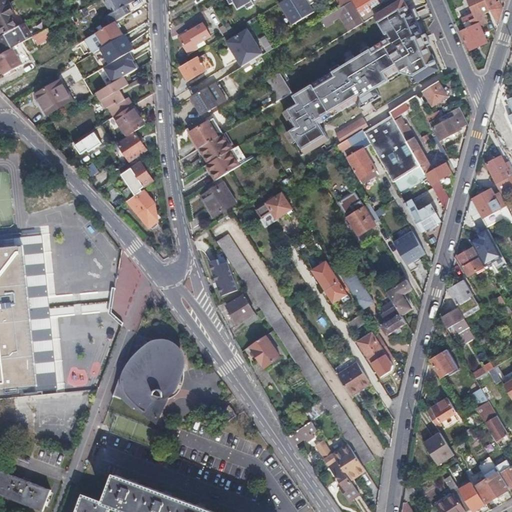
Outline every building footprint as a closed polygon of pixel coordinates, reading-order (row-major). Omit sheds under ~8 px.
[(0,0),(0,36),(0,37),(9,32),(24,24),(19,14),(16,16),(7,0),(0,0)] [(104,0),(111,11),(106,14),(112,24),(116,22),(131,12),(126,3),(130,0),(104,0)] [(223,0),(227,5),(231,3),(236,12),(244,8),(246,11),(253,7),(250,1),(251,0),(253,0),(254,1),(255,0),(223,0)] [(286,0),(281,4),(280,4),(292,25),(313,13),(310,6),(305,0),(286,0)] [(335,0),(341,8),(349,4),(353,1),(354,1),(353,0),(335,0)] [(354,0),(364,15),(381,5),(377,0),(369,0),(368,1),(366,0),(354,0)] [(460,32),(468,50),(487,42),(480,26),(485,23),(474,0),(468,0),(474,14),(468,16),(470,21),(464,24),(466,30),(460,32)] [(490,9),(486,0),(474,0),(485,23),(486,23),(484,18),(486,16),(484,12),(490,9)] [(498,26),(503,8),(500,2),(496,4),(494,0),(486,0),(490,9),(498,26)] [(341,8),(340,9),(349,25),(362,17),(353,1),(349,4),(341,8)] [(408,6),(379,21),(386,35),(388,33),(390,38),(333,72),(336,77),(315,89),(313,85),(294,96),(299,105),(288,110),(297,126),(291,131),(303,149),(325,135),(317,120),(359,95),(360,97),(400,73),(414,76),(429,67),(439,62),(408,6)] [(462,19),(464,24),(470,21),(468,16),(462,19)] [(59,22),(38,34),(43,42),(64,30),(59,22)] [(97,33),(105,47),(123,36),(116,22),(112,24),(97,33)] [(0,37),(0,39),(2,44),(0,44),(0,50),(2,54),(14,48),(20,44),(32,37),(24,24),(9,32),(0,37)] [(182,38),(191,53),(215,39),(206,24),(182,38)] [(239,70),(260,58),(245,34),(225,47),(239,70)] [(259,41),(267,52),(272,48),(264,38),(259,41)] [(2,54),(0,55),(0,67),(2,71),(27,57),(20,44),(14,48),(2,54)] [(27,57),(2,71),(4,75),(29,60),(27,57)] [(260,58),(239,70),(243,77),(264,64),(260,58)] [(204,70),(198,60),(181,70),(187,81),(204,70)] [(239,70),(228,77),(233,84),(243,77),(239,70)] [(280,73),(273,77),(285,97),(292,92),(280,73)] [(186,91),(189,98),(210,86),(206,79),(186,91)] [(123,80),(97,96),(107,112),(110,111),(116,120),(134,108),(129,100),(127,101),(122,93),(129,89),(123,80)] [(71,101),(60,81),(36,96),(40,102),(43,100),(51,113),(71,101)] [(437,82),(418,95),(427,108),(446,96),(437,82)] [(192,98),(196,105),(211,96),(212,97),(217,106),(227,99),(218,83),(192,98)] [(205,113),(217,106),(212,97),(211,96),(196,105),(199,110),(203,109),(205,113)] [(134,108),(116,120),(128,138),(146,126),(134,108)] [(438,119),(429,124),(432,130),(439,141),(461,129),(460,128),(468,123),(458,108),(451,111),(455,119),(442,126),(438,119)] [(110,111),(107,112),(113,122),(116,120),(110,111)] [(382,117),(363,130),(371,144),(406,204),(433,187),(431,183),(426,175),(413,151),(407,141),(390,112),(382,117)] [(189,132),(199,149),(222,135),(212,118),(189,132)] [(348,140),(351,145),(356,153),(346,160),(361,184),(376,174),(361,150),(371,144),(363,130),(358,133),(348,140)] [(439,141),(432,130),(429,132),(442,155),(446,153),(439,141)] [(147,151),(136,135),(119,146),(130,162),(147,151)] [(222,135),(199,149),(209,164),(230,152),(232,151),(222,135)] [(428,141),(425,135),(419,138),(423,144),(428,141)] [(91,155),(104,147),(97,137),(78,150),(84,158),(90,154),(91,155)] [(414,137),(407,141),(413,151),(426,175),(428,174),(432,182),(431,183),(433,187),(433,188),(447,211),(450,198),(439,179),(451,172),(446,163),(442,165),(441,162),(435,166),(436,169),(433,170),(414,137)] [(504,150),(499,139),(493,142),(498,153),(504,150)] [(334,148),(338,153),(351,145),(348,140),(334,148)] [(334,148),(325,154),(329,159),(338,153),(334,148)] [(209,164),(207,165),(215,180),(238,165),(230,152),(209,164)] [(502,157),(489,164),(499,183),(511,176),(502,157)] [(122,192),(128,202),(142,192),(141,190),(153,181),(141,163),(122,175),(129,187),(122,192)] [(236,202),(224,182),(201,196),(214,216),(236,202)] [(433,187),(406,204),(407,205),(414,200),(433,188),(433,187)] [(511,214),(510,210),(501,194),(496,196),(493,190),(476,198),(485,217),(502,210),(509,224),(511,223),(511,214)] [(128,202),(127,202),(146,228),(152,224),(154,205),(144,191),(142,192),(128,202)] [(281,194),(256,210),(261,218),(271,212),(276,219),(291,210),(281,194)] [(414,200),(407,205),(422,231),(440,219),(430,203),(419,210),(414,200)] [(375,213),(370,205),(347,219),(358,237),(376,226),(374,224),(380,221),(375,213)] [(472,241),(476,248),(484,263),(500,255),(486,229),(477,234),(479,238),(472,241)] [(425,255),(411,231),(393,241),(407,265),(425,255)] [(237,274),(248,290),(261,310),(271,325),(274,331),(294,360),(315,393),(353,451),(367,472),(378,464),(228,235),(217,242),(237,274)] [(0,389),(38,386),(24,245),(0,247),(0,389)] [(484,263),(476,248),(458,258),(469,276),(485,266),(484,263)] [(466,274),(456,257),(454,266),(460,277),(466,274)] [(221,271),(217,260),(208,263),(222,296),(237,290),(229,268),(221,271)] [(313,271),(326,290),(339,282),(326,262),(313,271)] [(428,284),(430,275),(423,264),(417,268),(428,284)] [(353,270),(342,277),(344,279),(356,297),(365,311),(375,304),(353,270)] [(396,284),(387,291),(398,308),(403,315),(412,308),(404,295),(414,289),(405,274),(394,281),(396,284)] [(511,293),(502,276),(493,280),(505,302),(511,297),(511,293)] [(339,282),(326,290),(334,302),(347,294),(339,282)] [(464,282),(449,291),(457,304),(461,302),(472,295),(464,282)] [(242,319),(243,321),(254,315),(243,297),(226,306),(236,322),(242,319)] [(461,302),(457,304),(465,319),(470,328),(474,325),(461,302)] [(403,315),(398,308),(387,316),(391,322),(383,328),(388,337),(409,324),(403,315)] [(460,334),(470,328),(465,319),(464,319),(458,309),(443,318),(449,328),(455,325),(460,334)] [(254,315),(243,321),(245,325),(256,319),(254,315)] [(364,321),(360,315),(346,324),(351,330),(364,321)] [(368,357),(381,349),(371,333),(358,341),(368,357)] [(266,336),(249,347),(263,368),(280,358),(266,336)] [(114,394),(121,397),(134,408),(137,405),(144,410),(157,404),(170,393),(173,390),(176,387),(179,379),(182,371),(184,364),(183,357),(181,352),(177,348),(172,344),(167,342),(160,342),(154,344),(149,347),(142,353),(135,360),(129,368),(126,375),(125,380),(120,378),(114,394)] [(389,361),(381,349),(368,357),(376,369),(389,361)] [(445,354),(431,362),(442,379),(452,374),(455,379),(458,377),(445,354)] [(357,365),(339,378),(353,398),(361,393),(360,391),(369,385),(357,365)] [(494,368),(488,372),(490,376),(497,387),(503,383),(499,376),(494,368)] [(499,376),(503,383),(504,384),(511,379),(511,368),(499,376)] [(485,369),(474,375),(477,379),(488,372),(485,369)] [(378,381),(385,392),(392,388),(385,377),(378,381)] [(489,400),(481,386),(469,394),(475,405),(476,407),(489,400)] [(142,413),(158,424),(173,390),(170,393),(157,404),(144,410),(142,413)] [(457,410),(449,397),(430,408),(439,421),(457,410)] [(18,431),(34,431),(35,401),(19,400),(18,431)] [(493,407),(489,400),(476,407),(478,410),(497,443),(505,439),(503,435),(508,432),(497,414),(493,417),(488,409),(493,407)] [(237,415),(230,405),(221,411),(229,421),(237,415)] [(475,405),(462,412),(465,418),(478,410),(476,407),(475,405)] [(493,417),(497,414),(493,407),(488,409),(493,417)] [(310,421),(289,437),(295,445),(304,439),(307,442),(312,438),(310,434),(316,430),(310,421)] [(450,449),(440,434),(424,445),(438,467),(454,456),(450,449)] [(330,466),(337,462),(323,442),(317,447),(330,466)] [(370,477),(367,472),(353,451),(337,462),(354,487),(370,477)] [(481,472),(497,497),(509,490),(501,476),(491,459),(478,467),(481,472)] [(359,494),(354,487),(337,462),(330,466),(328,467),(342,487),(339,488),(348,501),(359,494)] [(511,468),(501,476),(509,490),(511,488),(511,468)] [(446,469),(440,473),(453,493),(459,489),(446,469)] [(52,490),(2,471),(0,475),(0,494),(43,511),(52,490)] [(480,496),(485,505),(497,497),(481,472),(469,479),(480,496)] [(110,511),(113,506),(130,511),(215,511),(116,475),(106,503),(84,495),(77,511),(110,511)] [(414,490),(407,478),(402,511),(409,507),(421,500),(414,490)] [(440,511),(467,511),(472,510),(468,503),(459,489),(453,493),(454,496),(437,507),(440,511)] [(472,510),(473,511),(476,511),(485,505),(480,496),(468,503),(472,510)]
